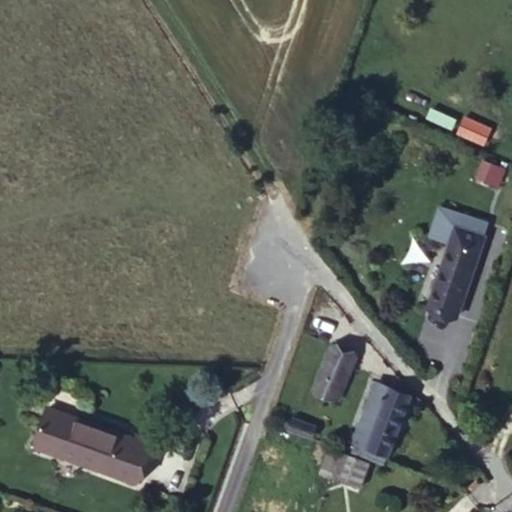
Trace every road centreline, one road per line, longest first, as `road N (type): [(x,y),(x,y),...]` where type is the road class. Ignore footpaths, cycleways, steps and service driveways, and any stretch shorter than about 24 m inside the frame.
road 1 (residential): [(511,496),(316,262),(292,273),(216,511)]
road 2 (track): [(316,262),(153,0)]
